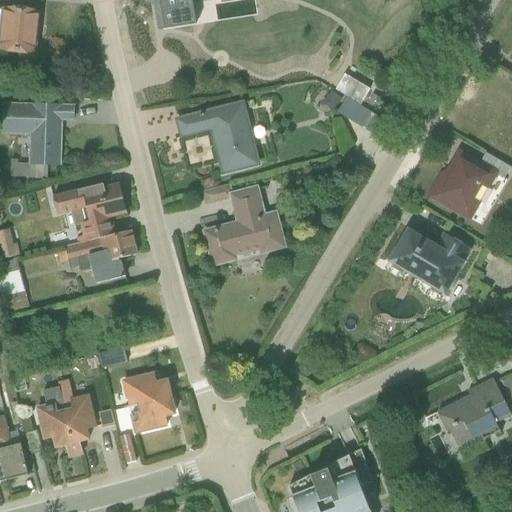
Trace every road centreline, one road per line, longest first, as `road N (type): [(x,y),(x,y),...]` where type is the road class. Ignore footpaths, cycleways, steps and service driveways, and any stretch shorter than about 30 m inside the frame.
road 1 (unclassified): [(491,0),(261,384),(226,459)]
road 2 (residential): [(101,0),(176,310),(226,459)]
road 3 (unclassified): [(511,320),(226,459)]
road 4 (unclassified): [(226,459),(39,511)]
